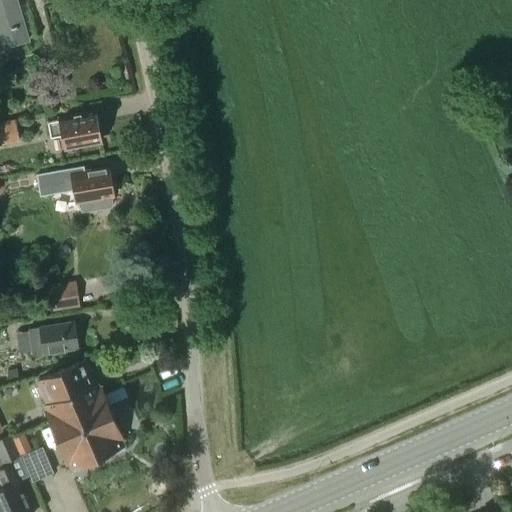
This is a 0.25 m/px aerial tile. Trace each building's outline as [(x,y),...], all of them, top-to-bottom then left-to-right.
[(0,0),(0,48),(31,39),(19,0),(0,0)] [(48,122),(49,131),(51,139),(62,137),(65,149),(103,140),(97,111),(48,122)] [(0,145),(14,142),(13,138),(11,121),(0,123),(0,145)] [(76,202),(78,202),(82,212),(98,209),(98,210),(113,207),(113,195),(114,195),(108,167),(71,174),(71,168),(37,174),(40,195),(74,189),(76,202)] [(53,310),(80,306),(76,280),(49,285),(53,310)] [(28,329),(29,331),(16,333),(19,352),(32,350),(32,355),(78,348),(74,321),(28,329)] [(47,404),(94,383),(85,360),(37,380),(47,404)] [(17,378),(16,368),(7,370),(9,379),(17,378)] [(97,382),(94,383),(47,404),(43,405),(46,411),(44,412),(66,465),(68,464),(70,469),(124,447),(122,442),(123,441),(101,387),(99,387),(97,382)] [(0,454),(3,462),(19,455),(10,433),(0,437),(0,454)] [(25,435),(13,440),(20,456),(32,451),(25,435)] [(22,456),(33,481),(53,473),(43,448),(22,456)] [(31,511),(17,480),(10,464),(0,467),(0,479),(3,486),(0,487),(0,511),(31,511)]
